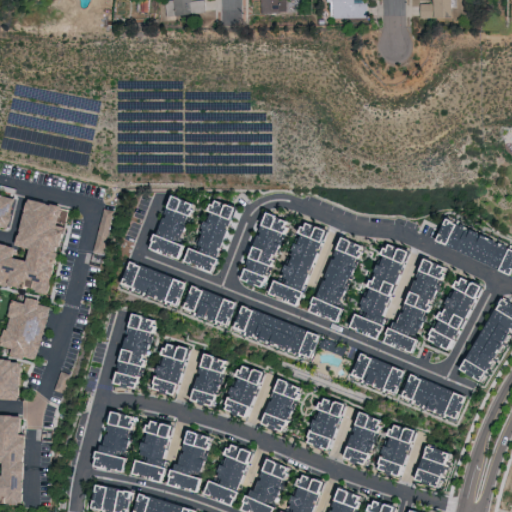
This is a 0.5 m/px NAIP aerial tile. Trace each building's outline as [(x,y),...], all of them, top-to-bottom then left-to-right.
[(167,0),(168,15),(207,13),(206,0),(194,0),(193,0),(167,0)] [(264,0),(265,12),(287,11),(286,0),(264,0)] [(335,18),(370,16),(369,0),(329,0),(330,2),(335,2),(335,18)] [(423,17),(456,17),(456,0),(434,0),(434,3),(423,3),(423,17)] [(0,227),(0,194),(14,200),(4,229),(0,227)] [(175,259),(152,251),(173,197),(196,205),(175,259)] [(211,272),(190,264),(214,200),(235,208),(211,272)] [(0,281),(49,292),(64,227),(59,226),(62,209),(29,201),(20,245),(32,247),(29,260),(14,256),(15,249),(0,245),(0,281)] [(219,211),(205,250),(230,259),(248,208),(237,204),(233,216),(219,211)] [(265,288),(244,280),(269,213),(290,221),(265,288)] [(511,272),(511,275),(437,239),(448,216),(511,246),(511,272)] [(294,304),(274,295),(305,223),(326,232),(294,304)] [(366,249),(337,324),(313,315),(342,240),(366,249)] [(375,339),(352,330),(386,246),(409,255),(375,339)] [(387,341),(422,261),(447,271),(412,352),(387,341)] [(123,287),(132,263),(186,282),(177,306),(123,287)] [(429,338),(460,279),(481,290),(450,349),(429,338)] [(182,310),(190,288),(235,302),(228,325),(182,310)] [(0,346),(17,297),(50,308),(32,360),(0,349),(0,346)] [(511,336),(480,385),(460,373),(508,299),(511,301),(511,336)] [(238,333),(248,307),(319,335),(309,361),(238,333)] [(133,316),(156,322),(137,391),(115,385),(133,316)] [(151,391),(165,343),(187,350),(174,397),(151,391)] [(191,400),(204,354),(226,360),(214,406),(191,400)] [(352,377),(360,354),(403,369),(395,392),(352,377)] [(21,400),(0,399),(0,363),(22,364),(21,400)] [(226,408),(240,366),(262,373),(248,415),(226,408)] [(408,394),(416,371),(404,367),(397,390),(408,394)] [(403,397),(412,375),(466,397),(457,419),(403,397)] [(268,425),(283,382),(302,389),(286,432),(268,425)] [(309,441),(323,397),(345,404),(331,448),(309,441)] [(122,471),(100,465),(115,411),(137,417),(122,471)] [(346,459),(362,414),(383,421),(367,466),(346,459)] [(0,502),(21,503),(25,416),(0,415),(0,461),(8,461),(7,477),(0,476),(0,502)] [(158,479),(137,473),(152,419),(173,425),(158,479)] [(378,469),(392,424),(417,432),(402,477),(378,469)] [(196,491),(176,485),(190,433),(210,439),(196,491)] [(232,505),(211,498),(230,443),(251,451),(232,505)] [(416,483),(429,446),(452,455),(439,491),(416,483)] [(271,511),(250,511),(248,511),(269,461),(289,469),(271,511)] [(249,487),(146,464),(143,478),(246,501),(249,487)] [(311,511),(288,511),(302,476),(322,483),(311,511)] [(99,511),(91,510),(96,485),(131,493),(126,511),(99,511)] [(355,511),(333,511),(342,490),(361,497),(355,511)] [(136,511),(142,493),(197,510),(196,511),(136,511)] [(393,511),(370,511),(374,502),(395,509),(393,511)]
